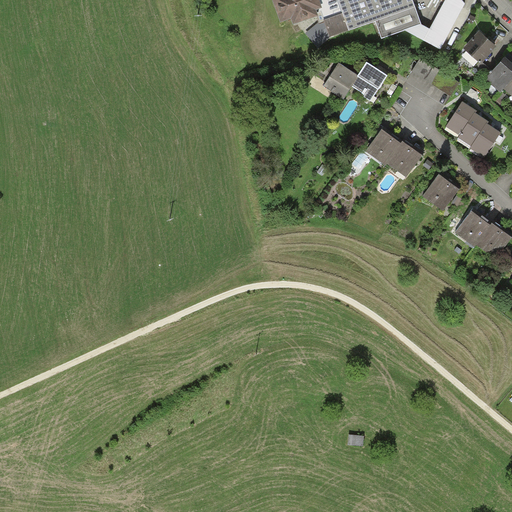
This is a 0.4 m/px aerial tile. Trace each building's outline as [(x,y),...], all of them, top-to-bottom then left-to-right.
[(272,0),(279,19),(290,15),(292,22),(316,14),(314,8),(320,5),(318,0),(272,0)] [(413,0),(320,0),(332,33),(375,18),(415,4),(413,0)] [(415,4),(375,18),(381,36),(405,28),(440,48),(461,8),(447,0),(444,0),(431,26),(421,21),(415,4)] [(492,48),(478,35),(463,51),(478,64),(492,48)] [(511,77),(511,61),(506,56),(489,74),(484,80),(498,93),(500,91),(511,77)] [(456,86),(417,60),(409,74),(448,99),(456,86)] [(489,74),(478,64),(468,74),(480,85),(484,80),(489,74)] [(355,78),(336,65),(320,88),(340,101),(348,89),(355,78)] [(385,78),(364,65),(355,78),(348,89),(360,97),(363,93),(371,99),(385,78)] [(511,77),(500,91),(511,101),(511,77)] [(473,114),(460,105),(446,126),(459,135),(473,114)] [(485,125),(472,117),(459,135),(458,137),(472,146),(485,125)] [(497,137),(483,127),(472,146),(470,148),(484,157),(497,137)] [(400,144),(382,130),(365,155),(383,168),(384,166),(400,144)] [(421,156),(402,142),(400,144),(384,166),(404,180),(421,156)] [(457,189),(438,175),(420,198),(440,212),(457,189)] [(490,226),(471,212),(453,236),(472,250),(473,248),(490,226)] [(511,238),(492,224),(490,226),(473,248),(493,262),(511,238)] [(347,439),(346,447),(360,448),(361,440),(347,439)]
